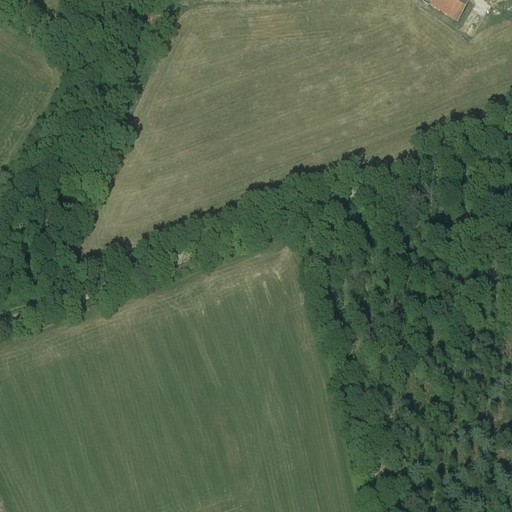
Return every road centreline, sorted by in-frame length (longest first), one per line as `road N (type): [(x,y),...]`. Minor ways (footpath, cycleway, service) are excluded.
road 1 (track): [(179,0),(36,312)]
road 2 (track): [(0,325),(281,221)]
road 3 (track): [(281,221),(511,135)]
